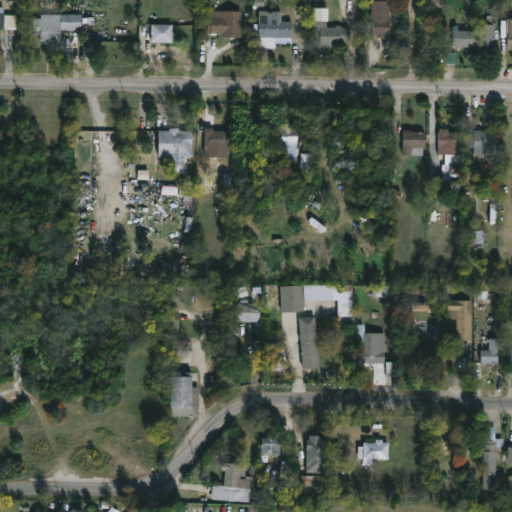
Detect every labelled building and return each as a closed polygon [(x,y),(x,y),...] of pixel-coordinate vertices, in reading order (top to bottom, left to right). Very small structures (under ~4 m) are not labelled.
[(0,28),(16,29),(16,14),(4,15),(4,6),(0,6),(0,28)] [(242,10),(242,36),(224,36),(224,33),(208,32),(209,17),(222,17),(222,10),(242,10)] [(282,11),(282,20),(293,20),(293,37),(259,37),(259,21),(273,21),(273,11),(282,11)] [(82,14),(81,29),(60,29),(60,40),(53,40),(53,43),(41,43),(41,34),(29,34),(29,18),(41,18),(41,14),(82,14)] [(438,17),(438,23),(440,23),(440,42),(424,42),(423,22),(431,22),(431,17),(438,17)] [(390,19),(390,34),(384,34),(384,38),(377,38),(377,35),(367,33),(368,21),(372,21),(372,18),(390,19)] [(328,20),(328,26),(342,25),(343,27),(350,27),(350,47),(314,47),(313,20),(328,20)] [(152,42),(152,24),(173,23),(173,42),(152,42)] [(496,24),(496,50),(486,50),(486,46),(478,46),(478,43),(480,43),(480,24),(496,24)] [(462,48),(453,47),(454,30),(476,30),(476,46),(462,45),(462,48)] [(294,123),(294,125),(298,125),(297,152),(278,151),(278,126),(282,126),(282,122),(294,123)] [(180,127),(180,130),(193,130),(193,156),(185,156),(185,171),(172,171),(172,156),(159,156),(159,130),(170,130),(170,127),(180,127)] [(214,127),(214,131),(228,131),(228,147),(215,147),(215,156),(205,156),(205,127),(214,127)] [(426,131),(426,147),(413,147),(413,154),(403,154),(403,129),(426,131)] [(449,129),(449,132),(462,132),(462,154),(438,154),(438,129),(449,129)] [(484,130),(484,131),(498,132),(497,155),(475,155),(475,147),(465,147),(465,132),(484,130)] [(443,185),(448,184),(448,176),(461,176),(460,154),(442,155),(443,185)] [(306,309),(282,310),(282,284),(305,283),(306,309)] [(337,319),(352,320),(353,285),(304,284),(304,299),(338,300),(337,319)] [(373,297),(390,297),(390,284),(372,285),(373,297)] [(261,302),(260,321),(234,321),(234,304),(237,304),(237,302),(240,302),(240,298),(248,299),(248,301),(261,302)] [(473,299),(473,338),(457,338),(457,318),(449,318),(448,299),(473,299)] [(430,301),(411,302),(411,311),(431,309),(430,301)] [(180,308),(170,308),(169,342),(179,342),(180,308)] [(305,367),(300,316),(316,315),(320,366),(305,367)] [(365,323),(365,331),(385,331),(385,361),(374,361),(374,363),(363,362),(363,342),(358,342),(358,323),(365,323)] [(495,362),(495,365),(489,365),(489,362),(482,362),(482,348),(490,349),(491,336),(500,336),(499,362),(495,362)] [(446,368),(414,367),(414,346),(457,347),(457,363),(446,363),(446,368)] [(283,350),(274,349),(273,368),(282,369),(283,350)] [(193,372),(193,385),(200,385),(200,415),(172,415),(172,405),(171,405),(172,374),(173,374),(174,370),(193,370),(193,372)] [(326,439),(325,472),(306,471),(307,439),(310,439),(310,434),(321,434),(320,438),(326,439)] [(261,447),(279,448),(280,437),(261,437),(261,447)] [(497,450),(497,488),(484,487),(484,465),(480,465),(480,447),(485,447),(486,439),(504,437),(503,450),(497,450)] [(390,441),(389,458),(375,458),(375,464),(364,463),(364,457),(359,457),(359,444),(364,445),(364,441),(376,441),(376,438),(383,438),(383,441),(390,441)] [(247,466),(246,475),(241,475),(240,478),(253,479),(250,506),(224,503),(225,499),(211,498),(213,483),(224,484),(225,469),(222,469),(223,461),(242,463),(242,465),(247,466)] [(301,485),(319,486),(320,476),(301,475),(301,485)] [(130,511),(137,503),(143,508),(140,511),(130,511)]
